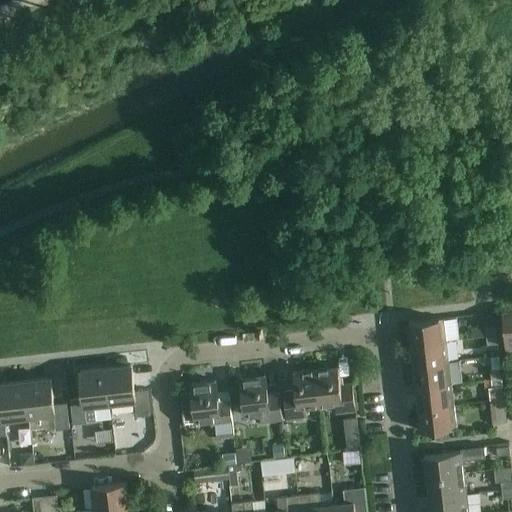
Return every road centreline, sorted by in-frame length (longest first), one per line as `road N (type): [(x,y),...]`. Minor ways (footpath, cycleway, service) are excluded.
road 1 (residential): [(403,511),(385,354),(362,335),(171,356),(156,381),(167,461)]
road 2 (residential): [(167,461),(0,479)]
